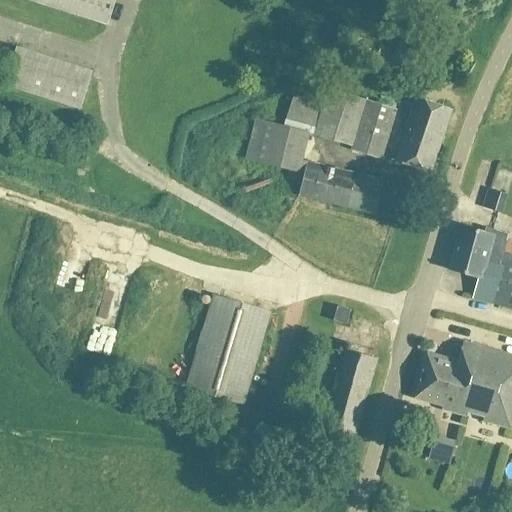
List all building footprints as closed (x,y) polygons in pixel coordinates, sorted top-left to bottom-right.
[(28,0),(107,24),(114,0),(28,0)] [(79,110),(91,72),(16,48),(4,86),(79,110)] [(352,147),(367,101),(328,89),(323,106),(292,97),(283,127),(308,133),(352,147)] [(431,172),(451,111),(415,99),(395,159),(431,172)] [(381,160),(396,110),(367,101),(352,147),(351,150),(381,160)] [(308,133),(283,127),(256,120),(246,159),(289,171),(287,179),(301,182),(306,163),(301,161),(308,133)] [(374,215),(382,185),(382,181),(306,163),(301,182),(298,196),(374,215)] [(377,221),(391,221),(392,199),(379,198),(377,221)] [(511,310),(511,256),(501,253),(506,235),(491,230),(489,235),(462,227),(451,270),(477,278),(472,299),(511,310)] [(242,405),(269,312),(213,296),(185,389),(242,405)] [(346,325),(350,310),(337,307),(333,321),(346,325)] [(511,355),(464,342),(464,341),(463,341),(457,363),(427,355),(415,398),(442,405),(440,411),(442,411),(442,410),(510,430),(511,422),(511,355)] [(352,444),(377,359),(344,349),(325,414),(333,416),(327,437),(352,444)] [(290,437),(320,447),(329,424),(298,413),(290,437)] [(258,427),(248,441),(267,454),(277,441),(258,427)] [(449,465),(455,445),(433,439),(428,459),(449,465)]
